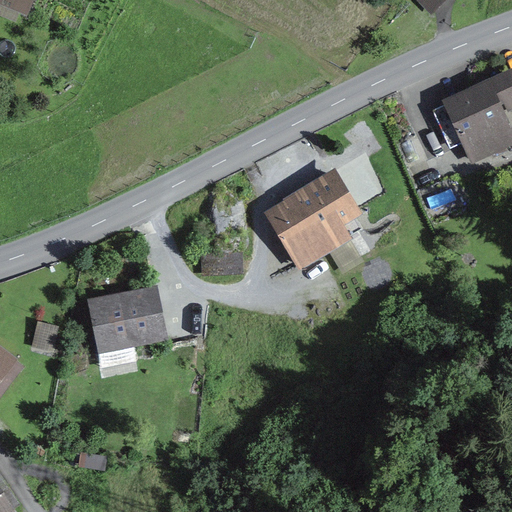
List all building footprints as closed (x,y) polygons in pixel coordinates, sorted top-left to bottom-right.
[(422,0),(431,8),(439,0),(422,0)] [(448,103),(473,158),(511,140),(498,111),(511,104),(511,80),(509,75),(448,103)] [(426,189),(439,213),(472,194),(459,170),(426,189)] [(271,216),(301,266),(362,229),(329,174),(285,201),(288,206),(271,216)] [(372,234),(403,221),(390,192),(360,205),(372,234)] [(211,254),(211,273),(240,271),(240,253),(211,254)] [(102,348),(162,335),(153,291),(93,303),(102,348)] [(0,369),(10,356),(0,348),(0,369)]
